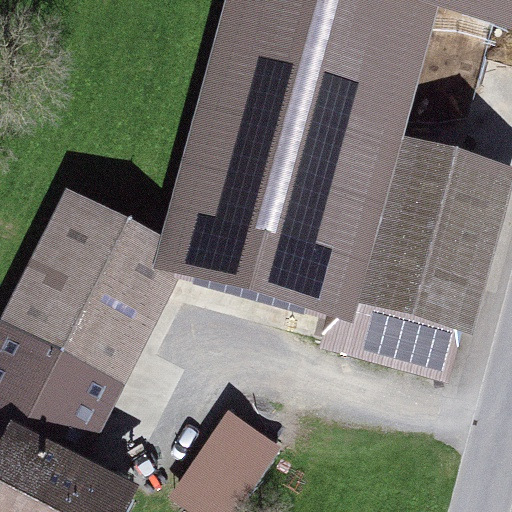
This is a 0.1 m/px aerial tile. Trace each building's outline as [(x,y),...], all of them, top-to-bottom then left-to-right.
[(511,0),(252,0),(179,264),(329,305),(333,291),(341,293),(457,325),(465,327),(506,179),(400,149),(411,112),(385,105),(414,0),(434,0),(511,21),(511,0)] [(73,209),(10,331),(115,384),(179,264),(73,209)] [(457,325),(341,293),(327,342),(444,373),(457,325)] [(0,434),(18,443),(0,479),(0,511),(111,511),(121,494),(71,470),(115,384),(10,331),(0,349),(0,434)] [(230,415),(170,502),(183,511),(240,511),(283,451),(230,415)]
